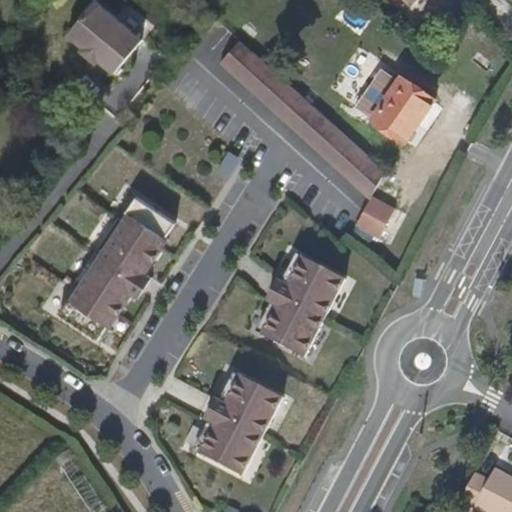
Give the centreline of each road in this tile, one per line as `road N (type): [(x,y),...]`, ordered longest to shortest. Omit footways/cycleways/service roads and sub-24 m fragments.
road 1 (residential): [(173,511),(124,433),(0,346)]
road 2 (residential): [(0,262),(102,140)]
road 3 (residential): [(511,193),(438,327)]
road 4 (residential): [(389,383),(328,511)]
road 5 (residential): [(359,511),(415,400)]
